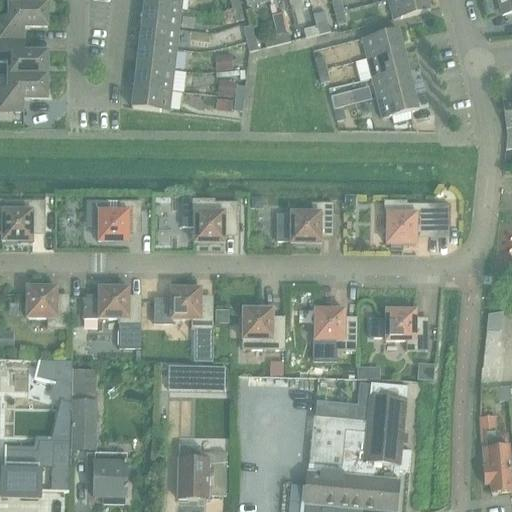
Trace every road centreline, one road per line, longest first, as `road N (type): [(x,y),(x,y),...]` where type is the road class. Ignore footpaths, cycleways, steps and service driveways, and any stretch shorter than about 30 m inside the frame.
road 1 (residential): [(469,62),(490,141),(478,239),(458,264),(0,265)]
road 2 (residential): [(78,0),(75,100),(106,99),(112,91),(124,0)]
